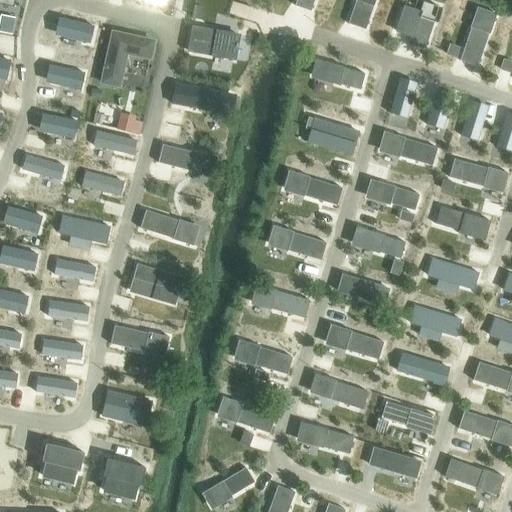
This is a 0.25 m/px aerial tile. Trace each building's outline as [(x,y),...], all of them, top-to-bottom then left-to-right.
[(293,0),(296,1),(295,7),(311,12),(314,0),(293,0)] [(356,0),(356,1),(348,25),(365,31),(373,8),(374,8),(375,0),(356,0)] [(405,6),(396,32),(411,37),(409,45),(424,50),(439,8),(424,3),(421,11),(405,6)] [(194,7),(192,19),(200,20),(202,8),(194,7)] [(477,10),(459,62),(477,68),(488,36),(489,36),(495,16),(477,10)] [(2,17),(0,28),(0,32),(11,35),(14,19),(2,17)] [(69,21),(65,37),(90,44),(94,28),(69,21)] [(193,28),(188,52),(232,60),(234,49),(237,49),(238,44),(235,44),(237,36),(193,28)] [(112,34),(102,84),(105,84),(105,86),(114,88),(114,86),(118,87),(125,54),(149,59),(153,43),(112,34)] [(450,46),(446,55),(455,58),(458,49),(450,46)] [(0,58),(0,79),(6,81),(10,60),(0,58)] [(318,61),(314,76),(333,81),(332,83),(360,91),(364,74),(318,61)] [(511,63),(504,61),(500,70),(510,73),(511,67),(511,63)] [(58,69),(54,85),(80,91),(84,74),(58,69)] [(123,85),(143,89),(146,73),(127,69),(123,85)] [(399,84),(390,115),(406,119),(415,89),(399,84)] [(175,85),(171,104),(191,108),(191,109),(198,111),(198,109),(225,114),(229,96),(175,85)] [(93,90),(91,97),(99,99),(101,92),(93,90)] [(435,95),(426,125),(442,130),(451,100),(435,95)] [(469,106),(460,137),(477,142),(485,111),(469,106)] [(71,111),(69,118),(78,120),(79,113),(71,111)] [(51,117),(47,133),(74,139),(77,123),(51,117)] [(511,119),(505,118),(496,148),(511,153),(511,119)] [(120,119),(117,130),(139,135),(142,125),(134,123),(120,119)] [(311,131),(307,144),(350,156),(358,133),(314,120),(311,131)] [(385,131),(380,151),(432,167),(437,149),(404,139),(405,137),(385,131)] [(97,132),(94,147),(132,156),(135,142),(97,132)] [(162,146),(157,164),(191,172),(192,171),(211,176),(215,157),(196,153),(196,154),(162,146)] [(26,156),(22,170),(60,181),(64,167),(26,156)] [(454,160),(449,178),(480,187),(499,192),(504,172),(486,167),(485,169),(454,160)] [(290,171),(284,190),(336,207),(342,189),(309,179),(310,177),(290,171)] [(85,172),(81,187),(117,196),(120,195),(122,185),(121,182),(85,172)] [(368,181),(363,199),(387,206),(388,204),(414,212),(419,195),(368,181)] [(443,181),(440,189),(450,192),(452,184),(443,181)] [(440,207),(435,225),(457,231),(483,238),(488,220),(440,207)] [(13,209),(8,226),(37,234),(42,218),(13,209)] [(145,211),(140,229),(194,245),(192,244),(197,227),(178,222),(179,221),(145,211)] [(401,212),(399,220),(411,223),(413,215),(401,212)] [(62,217),(59,234),(105,244),(109,228),(62,217)] [(274,226),(268,245),(321,262),(326,244),(293,234),(294,232),(274,226)] [(353,228),(348,245),(377,254),(377,253),(400,260),(405,243),(353,228)] [(9,249),(5,265),(34,272),(37,255),(9,249)] [(432,260),(427,276),(473,290),(478,274),(432,260)] [(56,261),(53,275),(92,283),(95,268),(56,261)] [(393,262),(389,273),(398,276),(402,264),(393,262)] [(137,267),(130,291),(173,304),(180,280),(137,267)] [(342,276),(337,292),(357,298),(383,306),(388,290),(342,276)] [(511,277),(508,276),(503,292),(511,295),(511,277)] [(258,284),(252,303),(304,319),(309,301),(277,292),(277,289),(258,284)] [(0,290),(0,309),(24,315),(28,298),(0,290)] [(49,302),(47,317),(86,322),(88,308),(49,302)] [(414,307),(409,324),(455,337),(460,321),(414,307)] [(511,326),(494,320),(488,337),(511,344),(511,326)] [(332,326),(326,345),(378,361),(383,343),(351,334),(351,331),(332,326)] [(114,327),(110,345),(144,352),(144,351),(163,356),(167,337),(148,333),(148,334),(114,327)] [(0,331),(0,346),(18,350),(20,335),(0,331)] [(43,341),(41,355),(80,361),(82,346),(43,341)] [(240,342),(234,359),(287,376),(292,358),(258,349),(259,347),(240,342)] [(401,354),(396,371),(433,382),(432,384),(443,387),(446,376),(445,376),(447,368),(401,354)] [(478,363),(473,381),(504,391),(511,393),(511,373),(510,372),(509,373),(478,363)] [(256,371),(253,378),(266,382),(268,374),(256,371)] [(0,372),(0,387),(15,389),(17,375),(0,372)] [(316,375),(310,394),(328,400),(362,410),(368,393),(335,383),(336,381),(316,375)] [(37,379),(35,393),(74,399),(76,384),(37,379)] [(108,392),(102,417),(145,427),(148,417),(149,412),(151,403),(108,392)] [(223,399),(217,419),(234,424),(234,422),(269,434),(275,417),(242,407),(243,405),(223,399)] [(385,403),(380,419),(403,425),(402,428),(426,435),(432,416),(408,409),(385,403)] [(463,412),(458,429),(509,446),(511,435),(511,426),(495,421),(494,421),(463,412)] [(378,420),(374,431),(383,434),(387,423),(378,420)] [(303,423),(298,443),(320,449),(321,448),(348,455),(353,438),(303,423)] [(243,433),(239,444),(248,447),(252,436),(243,433)] [(45,444),(41,462),(44,463),(46,463),(42,477),(71,484),(74,471),(76,471),(79,472),(83,453),(45,444)] [(373,449),(369,465),(415,479),(420,463),(373,449)] [(107,459),(102,477),(106,478),(107,478),(104,492),(132,499),(135,486),(138,486),(140,487),(145,468),(107,459)] [(450,460),(444,478),(495,495),(501,477),(481,470),(450,460)] [(245,467),(201,494),(211,510),(230,499),(230,498),(254,483),(245,467)] [(287,511),(294,493),(277,487),(267,511),(287,511)]
